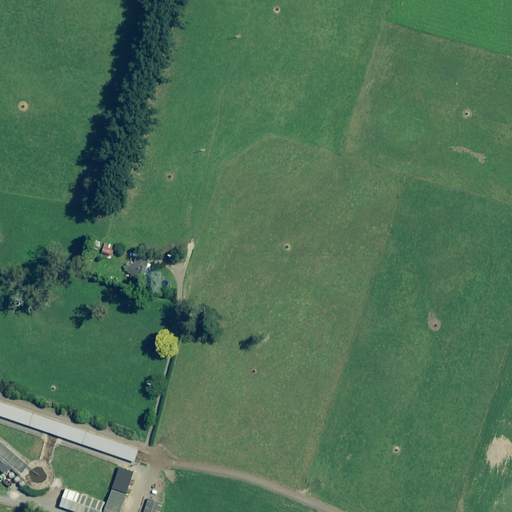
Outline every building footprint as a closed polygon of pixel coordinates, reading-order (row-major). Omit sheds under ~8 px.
[(114,248),(101,245),(99,253),(113,256),(114,248)] [(147,281),(152,263),(136,259),(134,265),(131,264),(129,273),(133,274),(132,277),(147,281)] [(139,450),(0,402),(0,415),(134,462),(139,450)] [(28,466),(0,442),(0,469),(4,474),(8,470),(10,472),(12,470),(19,476),(28,466)] [(26,484),(12,472),(8,477),(22,488),(26,484)] [(108,503),(66,489),(60,506),(76,511),(120,511),(126,495),(112,491),(108,503)] [(160,511),(163,504),(150,500),(147,507),(145,511),(160,511)]
